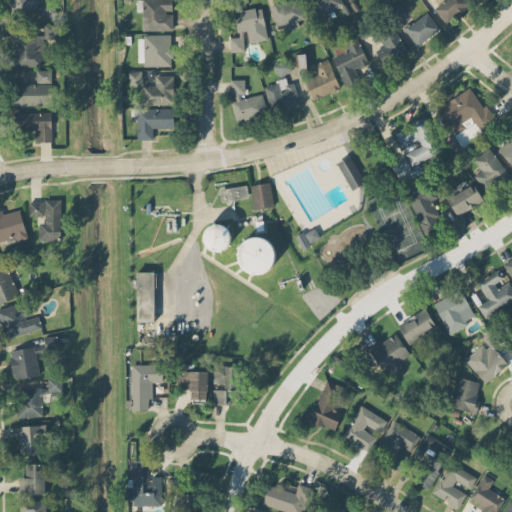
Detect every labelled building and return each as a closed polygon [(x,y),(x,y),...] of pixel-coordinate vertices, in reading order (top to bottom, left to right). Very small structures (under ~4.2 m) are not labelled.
[(10,0),(15,14),(36,8),(33,0),(10,0)] [(171,0),(136,0),(137,11),(142,11),(142,30),(173,30),(172,11),(171,0)] [(286,0),(269,6),(277,28),(285,26),(286,30),(299,26),(297,19),(305,16),(299,0),(286,0)] [(343,6),(340,0),(310,0),(317,16),(343,6)] [(443,0),(434,6),(445,22),(468,7),(463,0),(443,0)] [(56,14),(51,1),(40,6),(45,19),(56,14)] [(394,19),(405,16),(401,2),(389,6),(394,19)] [(246,42),(267,39),(262,7),(235,11),(239,36),(229,37),(231,52),(247,50),(246,42)] [(404,26),(415,45),(440,31),(429,11),(404,26)] [(408,52),(396,26),(376,36),(388,61),(408,52)] [(332,57),(343,82),(355,77),(352,70),(369,62),(356,33),(341,40),(346,50),(332,57)] [(137,64),(172,65),(173,35),(138,34),(137,64)] [(273,65),(280,76),(293,69),(286,57),(273,65)] [(312,99),(340,89),(328,58),(313,63),(317,75),(305,80),(312,99)] [(12,83),(13,105),(52,104),(52,69),(36,69),(36,83),(12,83)] [(128,71),(129,86),(143,84),(141,70),(128,71)] [(142,104),(173,103),(173,75),(155,75),(155,85),(141,85),(142,104)] [(262,93),(241,98),(240,93),(246,91),(243,77),(230,80),(235,100),(231,101),(235,119),(267,112),(262,93)] [(293,81),(287,83),(286,78),(264,85),(272,113),(300,104),(293,81)] [(453,135),(465,128),(461,121),(471,115),(480,131),(494,123),(474,86),(437,106),(453,135)] [(153,139),(153,127),(175,127),(174,108),(132,109),(132,118),(137,117),(137,139),(153,139)] [(52,141),(51,111),(14,112),(14,129),(36,128),(37,141),(52,141)] [(394,131),(401,146),(418,138),(421,145),(405,152),(407,158),(392,165),(400,182),(424,171),(419,161),(442,150),(427,116),(394,131)] [(481,169),(474,175),(485,190),(508,173),(489,147),(473,158),(481,169)] [(349,190),(364,184),(352,155),(338,161),(349,190)] [(251,184),(253,208),(273,206),(270,182),(251,184)] [(406,193),(425,233),(442,226),(430,200),(437,197),(430,182),(406,193)] [(448,196),(457,214),(483,200),(474,182),(448,196)] [(219,188),(220,200),(248,197),(247,185),(219,188)] [(39,222),(39,240),(61,239),(61,200),(29,200),(29,216),(44,215),(44,221),(39,222)] [(0,240),(16,236),(17,240),(28,238),(20,209),(3,213),(2,210),(0,210),(0,240)] [(218,219),(200,232),(215,252),(233,239),(218,219)] [(295,236),(301,247),(320,238),(314,226),(295,236)] [(239,238),(239,271),(274,271),(274,238),(239,238)] [(0,268),(0,303),(19,295),(6,266),(0,268)] [(477,281),(487,298),(478,304),(484,316),(511,299),(511,290),(507,282),(497,287),(495,283),(504,277),(498,269),(477,281)] [(154,271),(136,271),(137,321),(154,321),(154,271)] [(448,333),(468,325),(465,319),(473,316),(463,289),(434,301),(448,333)] [(0,308),(0,322),(5,338),(41,327),(38,314),(28,317),(23,301),(0,308)] [(436,330),(427,309),(398,321),(406,342),(436,330)] [(385,372),(410,353),(393,331),(368,350),(385,372)] [(44,336),(47,350),(59,348),(57,334),(44,336)] [(483,342),(464,359),(485,383),(507,363),(494,349),(498,346),(488,335),(482,341),(483,342)] [(14,379),(40,374),(34,345),(9,350),(14,379)] [(132,410),(148,410),(148,398),(152,398),(152,381),(163,381),(162,363),(131,364),(132,410)] [(231,404),(231,399),(244,398),(243,365),(212,366),(212,404),(231,404)] [(48,377),(48,391),(62,391),(62,377),(48,377)] [(450,407),(475,412),(481,381),(456,377),(450,407)] [(42,416),(41,387),(17,387),(17,417),(42,416)] [(334,409),(338,396),(320,390),(311,422),(336,429),(341,411),(334,409)] [(387,420),(360,404),(342,435),(369,450),(376,437),(363,429),(366,423),(380,431),(387,420)] [(420,433),(391,420),(376,451),(388,456),(385,463),(398,469),(406,452),(410,454),(420,433)] [(19,425),(20,454),(41,453),(40,425),(19,425)] [(427,488),(450,449),(426,435),(413,457),(426,465),(416,482),(427,488)] [(133,505),(163,504),(162,476),(152,476),(152,482),(148,482),(147,459),(132,459),(133,505)] [(466,492),(453,486),(456,481),(471,487),(477,475),(448,461),(433,494),(459,506),(466,492)] [(19,476),(18,493),(45,493),(46,463),(25,463),(25,476),(19,476)] [(469,497),(482,505),(477,511),(496,511),(504,498),(488,488),(493,479),(483,474),(469,497)] [(296,492),(269,484),(263,503),(294,511),(305,511),(312,487),(298,483),(296,492)] [(45,511),(45,499),(19,500),(19,511),(45,511)]
